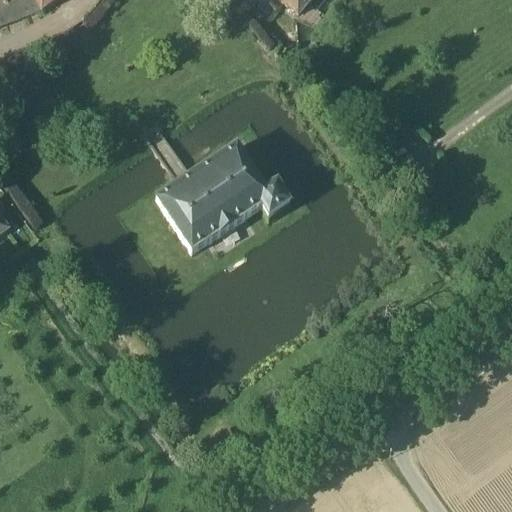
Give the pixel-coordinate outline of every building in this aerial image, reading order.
[(0,0),(0,32),(37,18),(24,0),(0,0)] [(24,0),(37,18),(58,2),(60,0),(24,0)] [(272,0),(272,1),(295,21),(313,0),(272,0)] [(182,186),(152,206),(188,262),(258,215),(266,228),(291,211),(275,187),(264,193),(235,151),(182,186)] [(0,239),(9,233),(0,220),(0,239)] [(243,443),(226,422),(205,439),(222,460),(243,443)]
